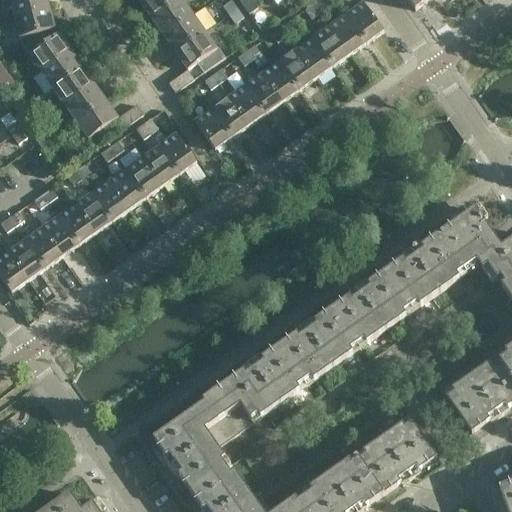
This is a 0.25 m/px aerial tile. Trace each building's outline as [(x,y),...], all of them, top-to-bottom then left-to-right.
[(50,11),(46,0),(10,0),(15,20),(50,11)] [(152,22),(182,1),(180,0),(147,0),(141,5),(152,22)] [(433,0),(432,0),(406,0),(415,12),(433,0)] [(164,39),(193,18),(182,1),(152,22),(164,39)] [(258,10),(252,1),(243,8),(249,16),(258,10)] [(329,10),(323,1),(314,7),(320,16),(329,10)] [(238,11),(232,3),(223,9),(229,18),(238,11)] [(384,34),(363,5),(346,17),(367,46),(384,34)] [(320,16),(314,7),(305,13),(312,22),(320,16)] [(55,31),(50,11),(15,20),(21,40),(37,36),(44,46),(59,36),(55,31)] [(244,20),(238,11),(229,18),(235,26),(244,20)] [(367,46),(346,17),(329,29),(350,58),(367,46)] [(176,55),(205,34),(193,18),(164,39),(176,55)] [(295,33),(289,24),(280,30),(287,39),(295,33)] [(350,58),(329,29),(313,40),(333,70),(350,58)] [(287,39),(280,30),(272,36),(278,45),(287,39)] [(188,72),(217,52),(205,34),(176,55),(188,72),(168,86),(175,96),(195,82),(188,72)] [(41,74),(71,53),(59,36),(44,46),(37,36),(21,40),(22,46),(41,74)] [(333,70),(313,40),(296,52),(316,82),(333,70)] [(262,57),(256,48),(247,54),(253,63),(262,57)] [(316,82),(296,52),(279,64),(300,94),(316,82)] [(53,91),(83,70),(71,53),(41,74),(53,91)] [(253,63),(247,54),(238,60),(244,69),(253,63)] [(300,94),(279,64),(262,76),(283,105),(300,94)] [(65,107),(94,87),(83,70),(53,91),(65,107)] [(228,80),(222,71),(213,77),(220,86),(228,80)] [(283,105),(262,76),(245,87),(266,117),(283,105)] [(220,86),(213,77),(205,83),(211,92),(220,86)] [(77,124),(106,104),(94,87),(65,107),(77,124)] [(266,117),(245,87),(229,99),(249,129),(266,117)] [(194,107),(187,96),(179,101),(187,112),(194,107)] [(249,129),(229,99),(212,111),(233,141),(249,129)] [(27,109),(21,100),(12,107),(18,115),(27,109)] [(89,142),(118,121),(117,121),(118,121),(106,104),(77,124),(89,142)] [(124,131),(144,117),(137,107),(118,121),(117,121),(118,121),(124,131)] [(33,118),(27,109),(18,115),(24,124),(33,118)] [(233,141),(212,111),(195,123),(215,153),(233,141)] [(158,131),(151,121),(144,126),(151,136),(158,131)] [(22,131),(16,123),(7,129),(13,138),(22,131)] [(151,136),(144,126),(136,131),(144,141),(151,136)] [(28,140),(22,131),(13,138),(19,146),(28,140)] [(51,143),(44,134),(35,140),(42,149),(51,143)] [(197,165),(177,136),(159,148),(180,178),(197,165)] [(57,151),(51,143),(42,149),(48,158),(57,151)] [(125,152),(119,144),(110,150),(117,159),(125,152)] [(180,178),(159,148),(142,160),(163,189),(180,178)] [(117,159),(110,150),(102,156),(108,165),(117,159)] [(163,189),(142,160),(126,172),(146,201),(163,189)] [(92,176),(85,167),(77,173),(83,182),(92,176)] [(146,201),(126,172),(109,183),(130,213),(146,201)] [(83,182),(77,173),(68,179),(74,188),(83,182)] [(130,213),(109,183),(92,195),(113,225),(130,213)] [(58,200),(52,191),(43,197),(49,206),(58,200)] [(113,225),(92,195),(75,207),(96,236),(113,225)] [(49,206),(43,197),(34,203),(41,212),(49,206)] [(96,236),(75,207),(59,219),(79,248),(96,236)] [(511,243),(502,250),(498,244),(475,212),(439,237),(467,277),(479,267),(483,272),(488,269),(497,282),(501,280),(511,272),(511,243)] [(25,223),(18,214),(10,220),(16,229),(25,223)] [(79,248),(59,219),(42,231),(63,260),(79,248)] [(16,229),(10,220),(1,226),(7,235),(16,229)] [(63,260),(42,231),(25,242),(46,272),(63,260)] [(467,277),(439,237),(421,250),(424,253),(416,258),(412,252),(408,255),(401,260),(403,262),(386,274),(413,314),(467,277)] [(46,272),(25,242),(8,254),(29,284),(46,272)] [(29,284),(8,254),(0,260),(0,279),(12,296),(29,284)] [(511,272),(501,280),(505,286),(502,288),(511,303),(511,272)] [(413,314),(386,274),(369,287),(367,284),(361,288),(356,291),(360,297),(353,302),(351,299),(333,312),(360,351),(413,314)] [(360,351),(333,312),(315,324),(317,328),(310,333),(305,327),(301,330),(295,334),(297,337),(280,349),(307,388),(360,351)] [(307,388),(280,349),(262,361),(261,358),(255,363),(254,363),(248,367),(250,370),(226,386),(254,425),(307,388)] [(508,411),(511,407),(511,370),(504,359),(501,361),(499,358),(452,391),(454,394),(447,400),(472,436),(490,423),(491,426),(498,421),(502,418),(498,412),(505,407),(508,411)] [(218,450),(254,425),(226,386),(203,403),(205,405),(153,441),(166,460),(170,457),(175,465),(169,469),(172,474),(177,480),(179,478),(191,495),(227,470),(222,463),(226,461),(218,450)] [(419,473),(437,460),(412,424),(405,429),(402,426),(356,458),(384,497),(401,485),(403,488),(409,484),(413,481),(409,475),(417,469),(419,473)] [(384,497),(356,458),(303,495),(314,511),(368,511),(367,509),(384,497)] [(230,511),(251,497),(235,474),(232,477),(227,470),(191,495),(202,511),(205,511),(207,511),(230,511)] [(511,511),(511,485),(499,490),(507,511),(511,511)] [(314,511),(303,495),(279,511),(314,511)] [(106,511),(104,508),(100,502),(97,504),(97,503),(84,511),(82,511),(71,496),(47,511),(106,511)] [(271,511),(261,498),(255,502),(251,497),(230,511),(271,511)]
